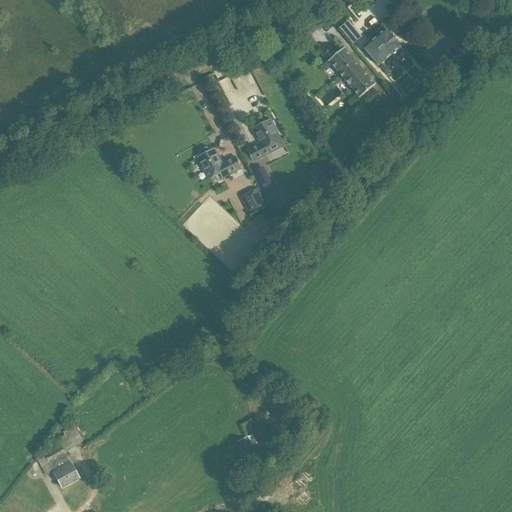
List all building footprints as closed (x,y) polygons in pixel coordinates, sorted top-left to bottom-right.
[(339,28),(351,44),(356,40),(344,24),(339,28)] [(391,37),(386,31),(386,30),(363,48),(378,66),(392,55),(396,59),(403,53),(400,49),(401,48),(400,47),(399,47),(395,42),(395,41),(391,36),(391,37)] [(360,98),(375,85),(344,49),(329,62),(360,98)] [(449,61),(445,55),(441,59),(446,64),(449,61)] [(376,115),(386,127),(402,113),(393,102),(376,115)] [(260,144),(255,146),(247,150),(253,162),(267,155),(264,150),(281,141),(270,120),(253,129),(258,138),(261,144),(260,144)] [(235,157),(224,163),(222,164),(221,165),(218,159),(219,158),(214,149),(197,158),(208,180),(225,171),(228,176),(241,169),(235,157)] [(324,179),(327,185),(335,181),(332,174),(324,179)] [(259,183),(269,203),(278,198),(268,178),(259,183)] [(253,219),(269,211),(258,189),(243,196),(251,211),(249,212),(253,219)] [(74,430),(71,426),(63,432),(60,429),(54,435),(67,452),(83,441),(74,430)] [(272,443),(274,447),(281,442),(272,427),(268,430),(275,441),(272,443)] [(265,451),(261,442),(257,444),(253,434),(237,442),(246,461),(265,451)] [(71,464),(62,447),(46,456),(44,453),(36,458),(42,468),(50,464),(55,473),(54,473),(63,489),(80,479),(71,464)]
